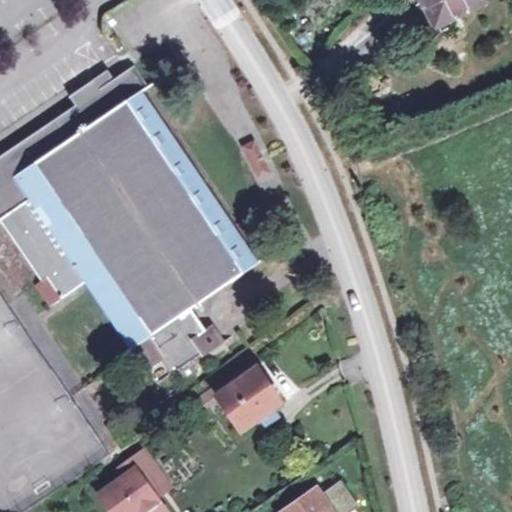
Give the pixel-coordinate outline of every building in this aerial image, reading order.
[(421,0),(435,23),(438,24),(439,24),(442,29),(466,17),(462,11),(482,0),(421,0)] [(265,256),(132,64),(116,75),(102,85),(96,76),(72,92),(78,101),(11,147),(14,151),(5,158),(3,153),(0,149),(0,217),(14,209),(55,269),(37,281),(52,303),(96,273),(104,285),(111,280),(141,325),(133,329),(141,341),(134,346),(158,380),(181,367),(188,375),(194,371),(195,367),(190,359),(202,351),(204,354),(220,343),(208,326),(206,327),(192,306),(265,256)] [(110,67),(96,76),(102,85),(116,75),(110,67)] [(255,141),(248,146),(260,174),(268,170),(255,141)] [(11,147),(3,153),(5,158),(14,151),(11,147)] [(111,280),(104,285),(133,329),(141,325),(111,280)] [(258,354),(194,400),(200,407),(218,394),(259,365),(263,362),(258,354)] [(259,365),(218,394),(241,428),(282,399),(259,365)] [(171,511),(163,500),(176,491),(145,448),(117,468),(123,476),(94,497),(105,511),(171,511)] [(334,511),(318,489),(285,511),(334,511)]
